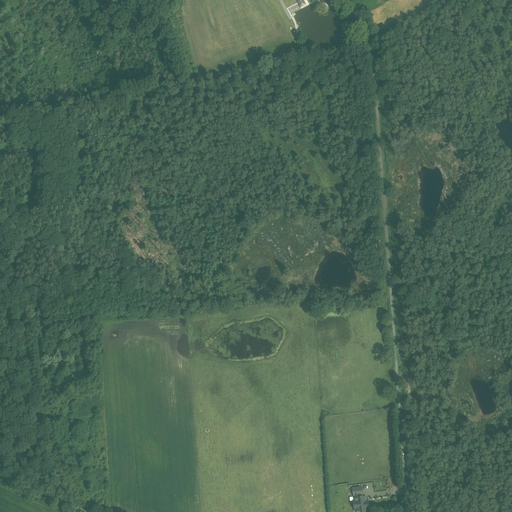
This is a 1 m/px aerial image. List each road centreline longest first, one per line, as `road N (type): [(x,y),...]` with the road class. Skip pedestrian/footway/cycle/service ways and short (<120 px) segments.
road 1 (unclassified): [(345,0),(373,61),(409,511)]
road 2 (track): [(0,127),(165,94),(225,116),(251,106),(285,135),(319,143),(349,173),(350,190),(334,218)]
road 3 (track): [(0,299),(22,280),(21,250),(39,225),(83,212),(76,112)]
